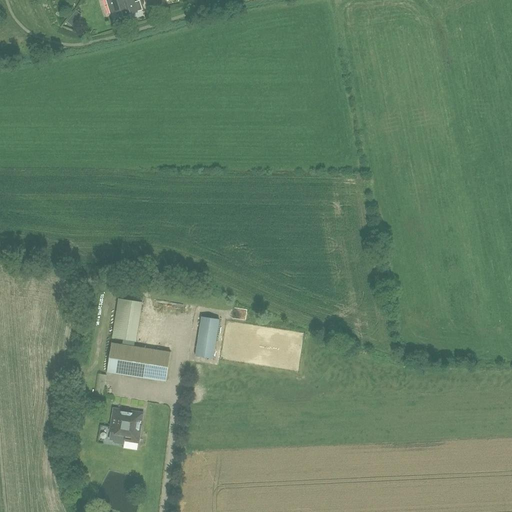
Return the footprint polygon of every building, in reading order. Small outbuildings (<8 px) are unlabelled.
[(96,0),(99,16),(107,15),(104,0),(96,0)] [(139,1),(134,2),(133,0),(109,0),(114,13),(122,10),(124,16),(125,19),(127,21),(132,19),(133,17),(132,13),(137,12),(142,10),(139,1)] [(136,342),(143,302),(119,299),(113,338),(136,342)] [(201,317),(195,356),(212,359),(219,319),(201,317)] [(107,373),(167,382),(171,352),(112,343),(107,373)] [(102,392),(103,375),(95,375),(94,392),(102,392)] [(124,440),(125,436),(129,411),(115,409),(110,440),(114,440),(114,443),(124,444),(125,440),(124,440)] [(139,442),(143,414),(129,411),(125,436),(124,440),(125,440),(139,442)]
